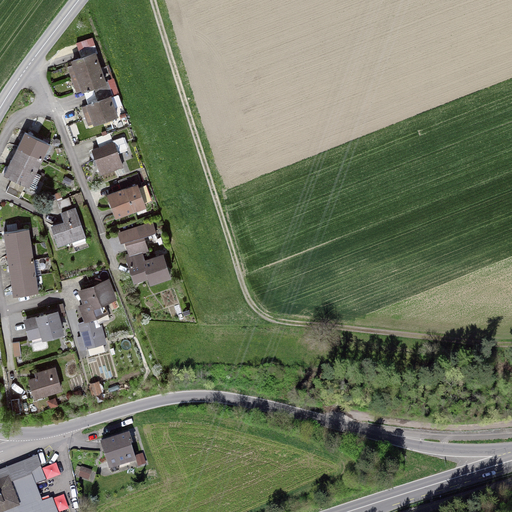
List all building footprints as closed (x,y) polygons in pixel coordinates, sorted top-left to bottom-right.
[(72,61),(78,76),(98,68),(93,54),(98,53),(94,44),(82,49),(85,56),(72,61)] [(104,83),(98,68),(78,76),(83,91),(95,86),(98,93),(109,88),(107,82),(104,83)] [(112,97),(109,88),(98,93),(100,99),(82,106),(89,125),(116,115),(109,98),(112,97)] [(103,144),(95,147),(106,173),(128,164),(122,148),(130,144),(126,135),(117,139),(114,130),(99,136),(103,144)] [(20,146),(39,156),(46,142),(27,133),(20,146)] [(13,161),(32,171),(39,156),(20,146),(13,161)] [(32,171),(13,161),(10,167),(8,166),(4,174),(34,189),(41,175),(32,171)] [(142,180),(111,191),(120,215),(151,204),(142,180)] [(55,221),(63,244),(75,240),(76,244),(90,240),(78,205),(75,206),(71,194),(59,198),(65,217),(55,221)] [(145,225),(127,232),(135,254),(132,255),(141,280),(153,275),(155,279),(175,272),(166,250),(149,256),(146,250),(153,247),(145,225)] [(7,229),(9,246),(28,244),(25,226),(7,229)] [(9,246),(12,262),(30,259),(28,244),(9,246)] [(12,262),(14,277),(33,274),(35,274),(33,258),(30,259),(12,262)] [(35,290),(33,274),(14,277),(16,293),(35,290)] [(81,301),(87,319),(97,316),(99,321),(110,317),(105,303),(117,299),(109,277),(82,287),(86,300),(81,301)] [(63,306),(27,318),(34,338),(46,334),(47,339),(71,331),(63,306)] [(83,334),(78,335),(82,347),(105,341),(101,326),(96,327),(94,321),(80,325),(83,334)] [(27,338),(14,339),(15,358),(29,357),(27,338)] [(37,373),(30,375),(36,396),(64,387),(57,362),(36,369),(37,373)] [(21,395),(12,396),(14,411),(23,410),(21,395)] [(111,468),(139,459),(130,431),(102,440),(111,468)] [(59,464),(44,467),(46,478),(61,476),(59,464)] [(93,468),(83,465),(80,474),(90,477),(93,468)] [(0,511),(56,511),(51,499),(42,502),(35,484),(45,480),(40,466),(31,473),(30,470),(0,481),(0,511)]
